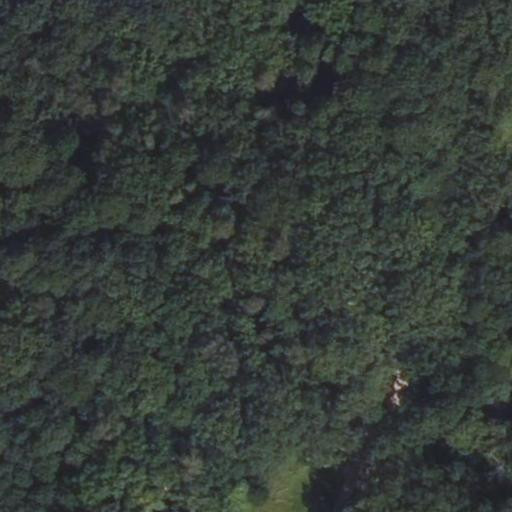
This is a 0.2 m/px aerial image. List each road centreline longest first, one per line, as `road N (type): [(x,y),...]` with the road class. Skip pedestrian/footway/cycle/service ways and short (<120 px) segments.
road 1 (track): [(98,0),(38,113),(19,171),(35,298),(21,389),(0,429)]
road 2 (track): [(365,511),(427,337),(511,194)]
